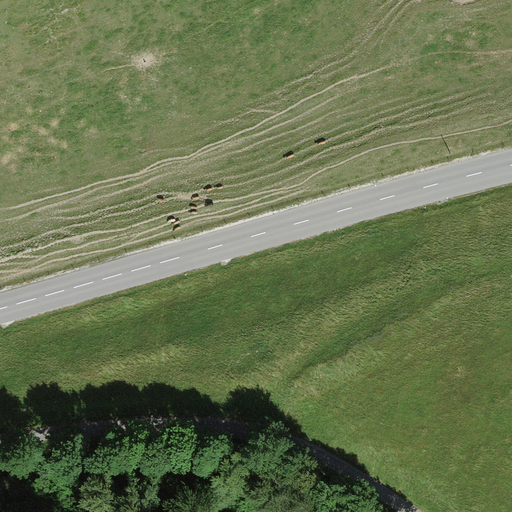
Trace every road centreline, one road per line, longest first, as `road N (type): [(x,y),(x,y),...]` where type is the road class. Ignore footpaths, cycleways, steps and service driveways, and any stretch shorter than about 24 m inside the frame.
road 1 (tertiary): [(0,306),(511,165)]
road 2 (unclassified): [(0,436),(141,424),(232,427),(288,440),(409,511)]
